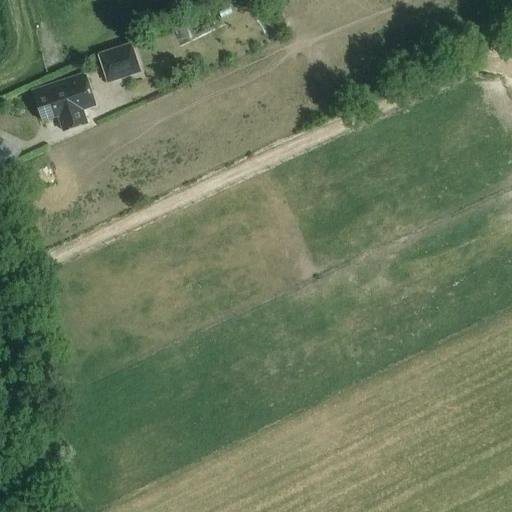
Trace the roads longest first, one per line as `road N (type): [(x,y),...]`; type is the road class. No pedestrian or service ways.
road 1 (track): [(0,281),(488,61)]
road 2 (track): [(0,311),(36,511)]
